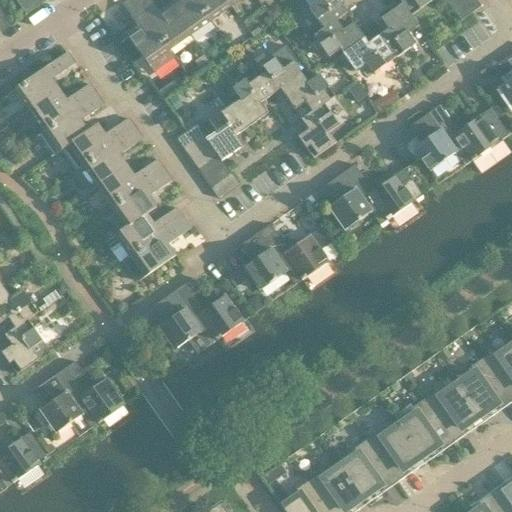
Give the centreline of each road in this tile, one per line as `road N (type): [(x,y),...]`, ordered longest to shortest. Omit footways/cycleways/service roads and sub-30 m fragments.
road 1 (residential): [(229,244),(506,40),(511,16)]
road 2 (residential): [(229,244),(163,142),(117,96),(61,18)]
road 3 (residential): [(119,324),(229,244)]
road 4 (residential): [(108,333),(26,390),(0,398)]
road 5 (residential): [(414,511),(511,442)]
